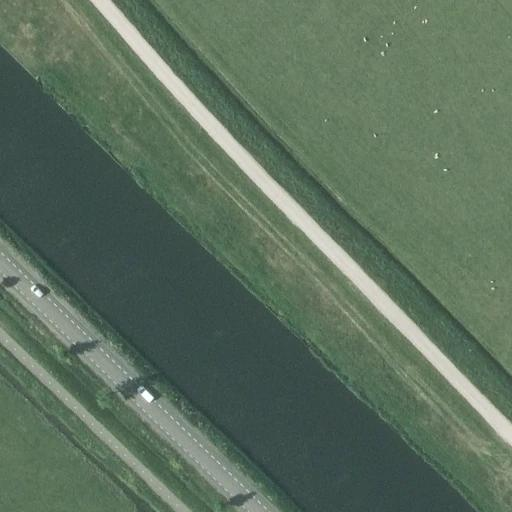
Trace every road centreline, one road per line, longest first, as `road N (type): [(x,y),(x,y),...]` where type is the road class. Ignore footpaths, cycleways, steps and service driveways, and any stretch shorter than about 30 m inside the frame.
road 1 (track): [(102,0),(225,142),(511,438)]
road 2 (secondary): [(0,263),(257,511)]
